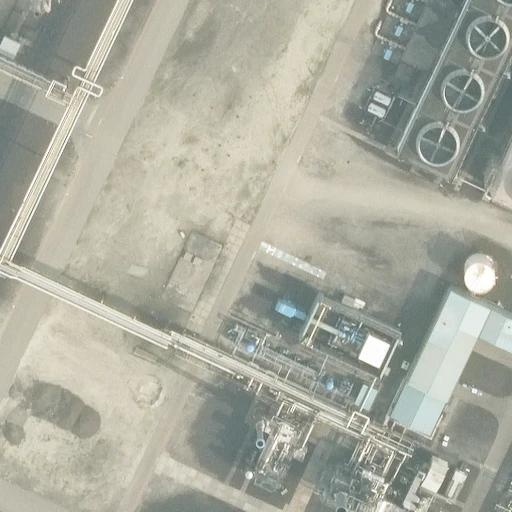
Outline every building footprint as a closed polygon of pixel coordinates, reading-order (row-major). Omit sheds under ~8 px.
[(453,0),(426,0),(397,64),(427,78),(462,4),(453,0)] [(495,272),(496,267),(495,262),(493,257),(489,254),(484,251),(479,251),(474,251),(470,254),(466,257),(464,262),(463,267),(464,272),(466,277),(470,280),(474,283),(479,283),(484,283),(489,280),(493,277),(495,272)] [(389,414),(429,433),(490,304),(450,285),(389,414)] [(382,369),(402,322),(324,288),(304,335),(334,348),(338,339),(348,344),(345,352),(382,369)] [(511,313),(490,304),(477,330),(511,346),(511,313)] [(421,478),(436,485),(447,460),(432,453),(421,478)]
